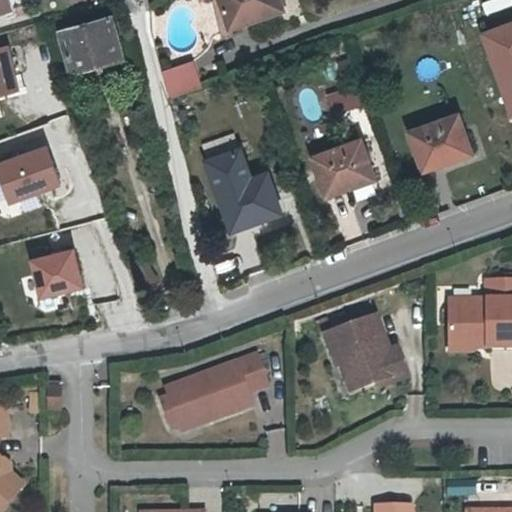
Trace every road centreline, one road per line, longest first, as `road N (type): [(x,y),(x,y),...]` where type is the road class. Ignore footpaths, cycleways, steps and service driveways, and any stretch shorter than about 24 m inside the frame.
road 1 (residential): [(79,352),(203,325),(511,209)]
road 2 (residential): [(511,425),(403,426),(315,468),(80,468)]
road 3 (unknown): [(217,303),(137,0)]
